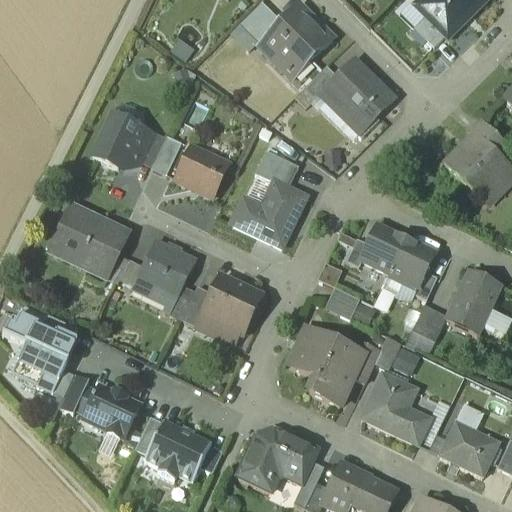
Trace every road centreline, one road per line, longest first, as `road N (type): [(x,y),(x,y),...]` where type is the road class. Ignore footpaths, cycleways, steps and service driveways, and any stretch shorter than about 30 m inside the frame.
road 1 (residential): [(138,0),(0,279)]
road 2 (residential): [(491,511),(252,396)]
road 3 (residential): [(511,31),(345,192)]
road 4 (residential): [(345,192),(252,396)]
road 5 (residential): [(345,192),(511,270)]
road 6 (track): [(98,511),(0,410)]
road 7 (residential): [(252,396),(198,511)]
